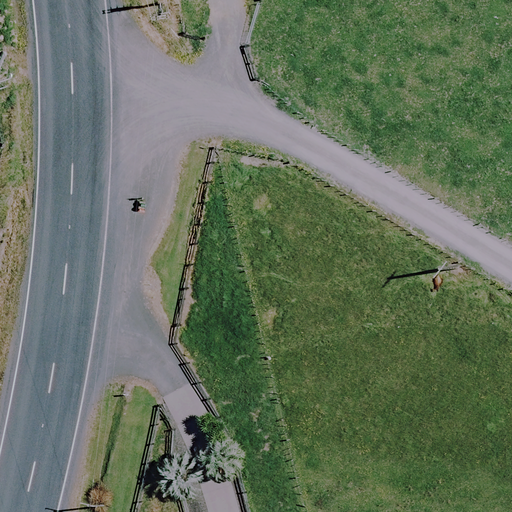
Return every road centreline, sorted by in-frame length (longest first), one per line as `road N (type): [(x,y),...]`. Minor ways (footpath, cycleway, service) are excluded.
road 1 (unclassified): [(23,511),(52,377),(74,185),(64,0)]
road 2 (track): [(511,269),(237,111),(73,80)]
